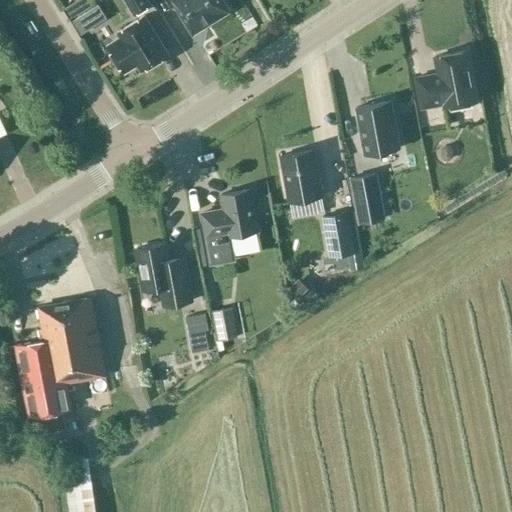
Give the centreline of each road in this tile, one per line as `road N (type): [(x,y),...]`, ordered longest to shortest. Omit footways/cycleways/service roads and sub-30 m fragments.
road 1 (tertiary): [(134,155),(374,0)]
road 2 (residential): [(134,155),(36,0)]
road 3 (tertiary): [(0,237),(134,155)]
